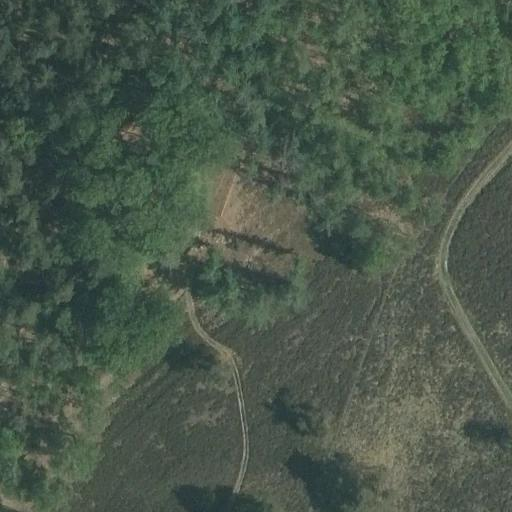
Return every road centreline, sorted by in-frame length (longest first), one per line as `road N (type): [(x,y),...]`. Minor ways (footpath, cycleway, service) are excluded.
road 1 (track): [(0,91),(61,115),(84,136),(108,141),(149,124),(167,128),(204,169),(205,206),(185,279),(202,334),(235,379),(242,468),(227,511)]
road 2 (track): [(511,407),(440,270),(454,221),(511,150)]
